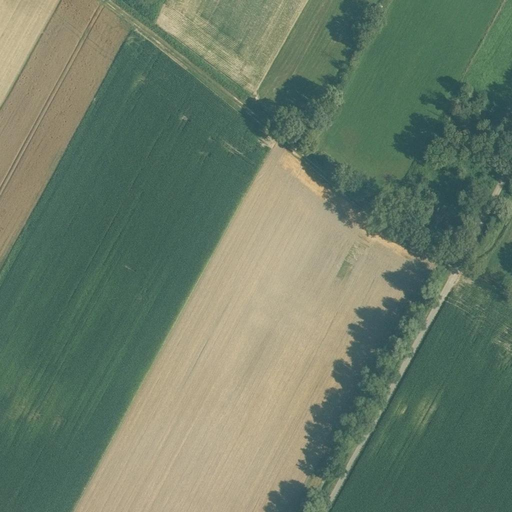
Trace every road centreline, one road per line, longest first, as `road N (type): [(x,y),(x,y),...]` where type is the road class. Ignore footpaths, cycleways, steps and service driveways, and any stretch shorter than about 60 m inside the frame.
road 1 (track): [(109,0),(331,179),(459,267)]
road 2 (track): [(511,168),(326,511)]
